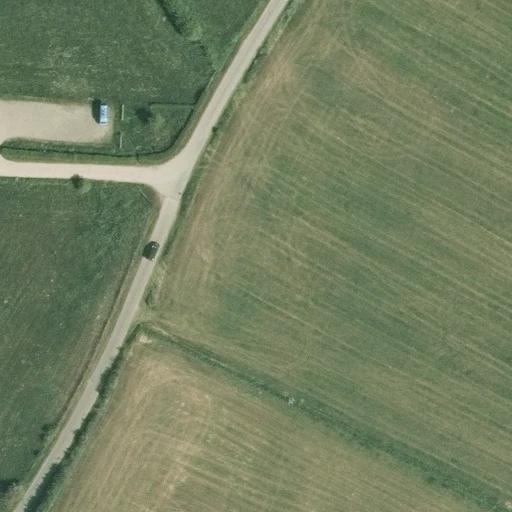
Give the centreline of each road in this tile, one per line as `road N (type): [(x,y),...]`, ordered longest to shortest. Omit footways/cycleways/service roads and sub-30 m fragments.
road 1 (unclassified): [(21,511),(108,359),(179,179),(279,0)]
road 2 (track): [(179,179),(0,168)]
